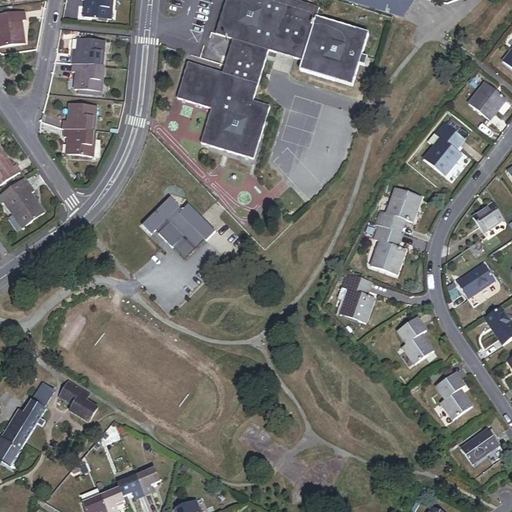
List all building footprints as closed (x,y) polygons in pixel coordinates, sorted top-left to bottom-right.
[(112,11),(112,0),(81,0),(81,1),(87,1),(86,7),(84,7),(83,19),(108,21),(109,10),(112,11)] [(319,9),(288,0),(226,0),(215,35),(233,41),(222,74),(188,63),(177,99),(212,110),(201,144),(253,160),(269,107),(253,102),(269,52),(303,62),(300,71),(352,87),(359,65),(362,56),(368,34),(316,18),(319,9)] [(333,0),(401,21),(415,0),(333,0)] [(24,13),(0,16),(0,41),(1,49),(26,45),(22,21),(26,21),(24,13)] [(103,68),(104,54),(105,54),(105,43),(97,42),(79,41),(78,41),(77,51),(72,50),(71,58),(70,66),(72,66),(103,68)] [(511,51),(503,63),(511,70),(511,51)] [(362,56),(359,65),(364,67),(367,58),(362,56)] [(103,83),(104,69),(103,68),(72,66),(71,74),(77,74),(77,79),(74,79),(73,91),(76,92),(99,94),(100,83),(103,83)] [(489,122),(506,101),(486,85),(469,106),(489,122)] [(94,133),(95,118),(93,118),(94,108),(69,106),(68,117),(69,117),(69,123),(63,122),(62,130),(64,130),(64,131),(94,133)] [(460,128),(450,119),(445,125),(455,134),(460,128)] [(434,147),(423,161),(444,178),(461,156),(455,151),(464,141),(455,134),(445,125),(444,125),(436,136),(441,139),(434,147)] [(95,141),(95,133),(94,133),(64,131),(63,138),(69,139),(69,144),(67,145),(66,156),(91,158),(92,148),(94,148),(95,141)] [(429,144),(434,147),(441,139),(436,136),(429,144)] [(94,148),(92,148),(91,158),(99,159),(101,142),(95,141),(94,148)] [(0,187),(21,173),(16,166),(13,168),(0,150),(0,187)] [(29,186),(4,203),(13,216),(15,215),(25,228),(45,214),(31,195),(34,192),(29,186)] [(412,224),(421,199),(395,190),(386,215),(381,213),(376,226),(379,227),(400,235),(405,222),(412,224)] [(223,240),(186,202),(152,236),(168,253),(186,236),(206,256),(223,240)] [(493,205),(472,219),(483,236),(504,222),(493,205)] [(25,228),(15,215),(13,216),(8,220),(18,233),(25,228)] [(396,277),(405,251),(397,249),(402,236),(400,235),(379,227),(374,240),(379,242),(370,268),(396,277)] [(474,277),(485,269),(484,267),(472,275),(474,277)] [(468,301),(495,283),(485,269),(474,277),(472,275),(457,285),(468,301)] [(348,291),(340,317),(365,325),(374,300),(366,297),(371,284),(348,276),(343,289),(348,291)] [(511,340),(511,325),(501,309),(487,318),(495,330),(492,331),(503,347),(511,340)] [(495,330),(487,318),(485,320),(492,331),(495,330)] [(433,354),(421,336),(426,333),(416,319),(397,332),(407,346),(402,349),(414,367),(433,354)] [(455,375),(436,388),(445,402),(441,404),(453,422),(472,409),(460,391),(464,388),(455,375)] [(88,396),(68,384),(58,400),(69,407),(71,403),(75,405),(70,412),(89,424),(98,409),(85,401),(88,396)] [(39,421),(45,411),(43,409),(53,393),(42,386),(24,414),(19,411),(4,434),(23,446),(36,425),(41,429),(44,424),(39,421)] [(462,452),(471,467),(499,448),(488,431),(472,442),(473,444),(462,452)] [(9,467),(23,446),(4,434),(1,439),(0,438),(0,461),(2,462),(9,467)] [(460,450),(462,452),(473,444),(472,442),(460,450)] [(85,465),(78,468),(82,476),(89,473),(85,465)] [(160,484),(154,471),(136,478),(144,497),(153,493),(151,487),(160,484)] [(144,497),(136,478),(117,486),(119,491),(122,499),(132,495),(134,501),(144,497)] [(106,511),(101,498),(98,491),(80,498),(83,505),(82,506),(84,511),(106,511)] [(124,504),(122,499),(119,491),(101,498),(106,511),(117,511),(116,507),(124,504)] [(198,511),(195,503),(173,511),(198,511)]
